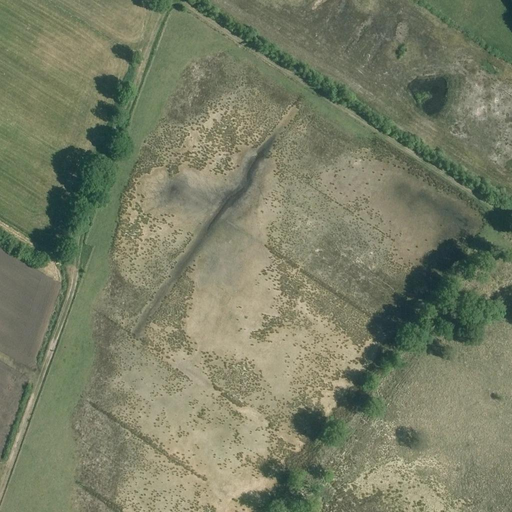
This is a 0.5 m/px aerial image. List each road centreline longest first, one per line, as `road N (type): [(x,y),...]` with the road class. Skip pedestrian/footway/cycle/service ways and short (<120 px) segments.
road 1 (track): [(0,494),(74,276),(73,247),(164,0)]
road 2 (track): [(511,221),(179,0)]
